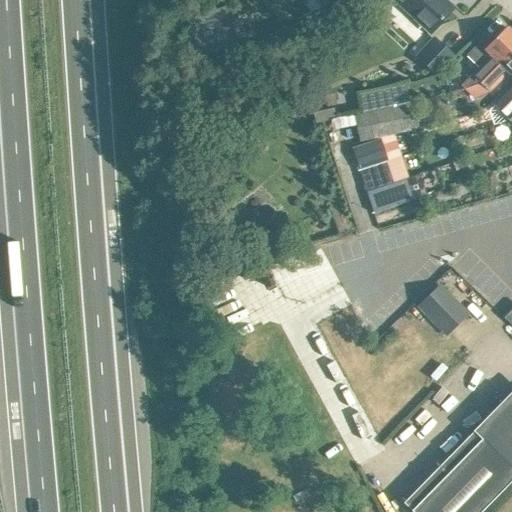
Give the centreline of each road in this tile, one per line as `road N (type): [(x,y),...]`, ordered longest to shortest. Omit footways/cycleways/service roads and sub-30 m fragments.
road 1 (trunk): [(1,0),(41,511)]
road 2 (trunk): [(115,511),(78,0)]
